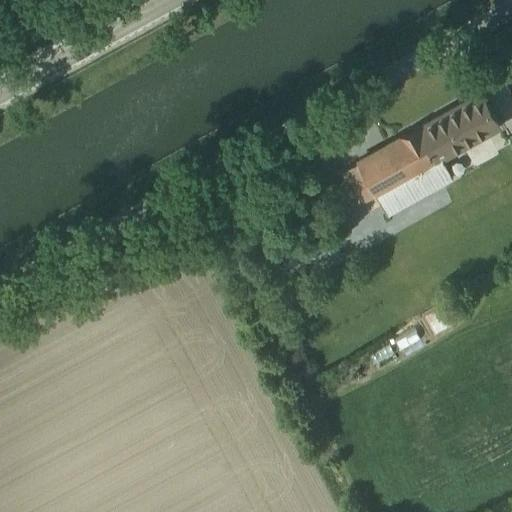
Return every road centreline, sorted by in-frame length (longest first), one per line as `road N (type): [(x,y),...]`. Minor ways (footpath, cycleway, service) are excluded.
road 1 (unclassified): [(0,286),(511,6)]
road 2 (secondary): [(0,89),(162,0)]
